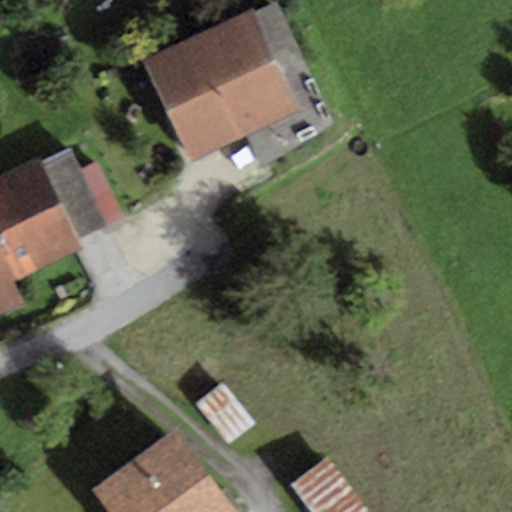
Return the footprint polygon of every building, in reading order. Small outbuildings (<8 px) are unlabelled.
[(251,6),(141,60),(191,160),(246,133),(300,107),(296,100),(318,89),(275,2),(255,13),(251,6)] [(300,107),(246,133),(263,166),(338,127),(318,89),(296,100),(300,107)] [(70,149),(40,163),(77,240),(107,226),(70,149)] [(38,159),(0,177),(0,287),(14,281),(81,249),(77,240),(40,163),(38,159)] [(0,316),(25,304),(14,281),(0,287),(0,316)] [(222,384),(196,405),(228,445),(255,424),(222,384)] [(237,511),(175,429),(91,491),(106,511),(237,511)] [(367,511),(327,458),(290,486),(310,511),(367,511)]
